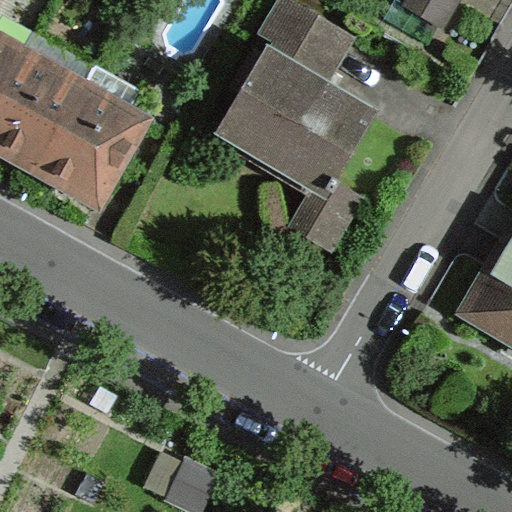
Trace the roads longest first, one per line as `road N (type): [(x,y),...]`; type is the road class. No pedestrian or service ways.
road 1 (residential): [(308,388),(511,51)]
road 2 (tertiary): [(0,226),(308,388)]
road 3 (tertiary): [(308,388),(511,504)]
